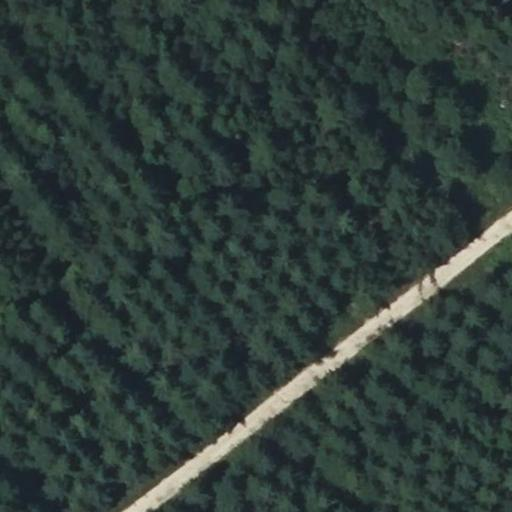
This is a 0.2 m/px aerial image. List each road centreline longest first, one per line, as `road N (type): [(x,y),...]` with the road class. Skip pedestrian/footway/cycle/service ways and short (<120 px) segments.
road 1 (track): [(511,212),(128,511)]
road 2 (track): [(307,0),(260,81),(243,143),(178,198),(47,283),(0,294)]
road 3 (track): [(194,460),(47,283),(0,212)]
